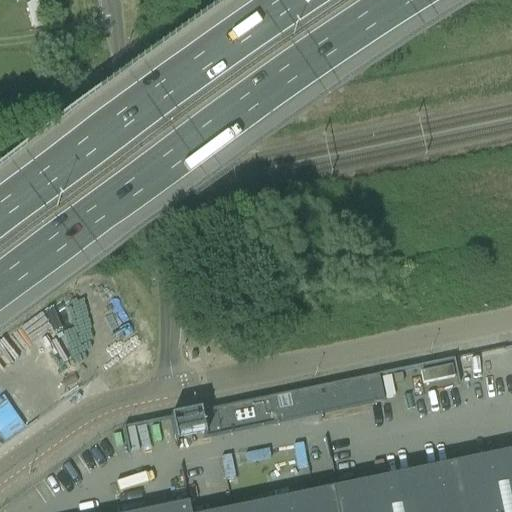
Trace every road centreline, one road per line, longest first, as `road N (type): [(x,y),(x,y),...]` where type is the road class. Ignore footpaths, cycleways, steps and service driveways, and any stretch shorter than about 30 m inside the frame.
road 1 (motorway): [(0,303),(291,82),(415,0)]
road 2 (tertiary): [(173,389),(168,300),(110,0)]
road 3 (motorway): [(304,0),(0,221)]
road 4 (unclassified): [(173,389),(511,317)]
road 5 (tertiary): [(0,473),(85,413),(173,389)]
road 6 (track): [(116,35),(79,24),(0,46)]
